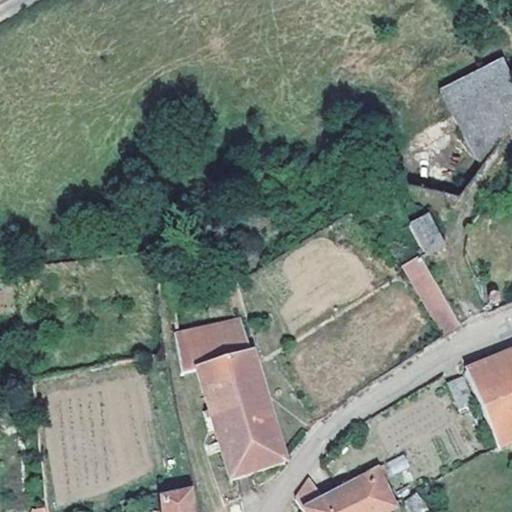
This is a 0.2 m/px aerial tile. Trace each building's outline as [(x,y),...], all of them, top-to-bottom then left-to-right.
[(439,92),(476,167),(511,122),(511,80),(502,61),(439,92)] [(427,224),(411,234),(429,263),(445,252),(427,224)] [(420,255),(401,265),(443,337),(461,327),(420,255)] [(194,289),(173,297),(179,341),(210,331),(194,289)] [(286,466),(246,348),(232,353),(229,337),(217,339),(215,329),(210,331),(179,341),(177,342),(183,380),(197,377),(232,485),(263,474),(286,466)] [(511,443),(511,354),(464,376),(478,407),(498,450),(511,443)] [(462,415),(476,408),(462,380),(447,387),(460,415),(462,415)] [(478,407),(476,408),(462,415),(483,458),(498,450),(478,407)] [(405,456),(384,461),(390,486),(412,481),(405,456)] [(395,511),(394,509),(381,486),(387,482),(381,473),(322,506),(308,486),(295,507),(297,511),(395,511)] [(418,492),(404,498),(411,511),(428,511),(418,492)] [(193,511),(193,502),(166,507),(165,500),(124,507),(124,511),(193,511)]
